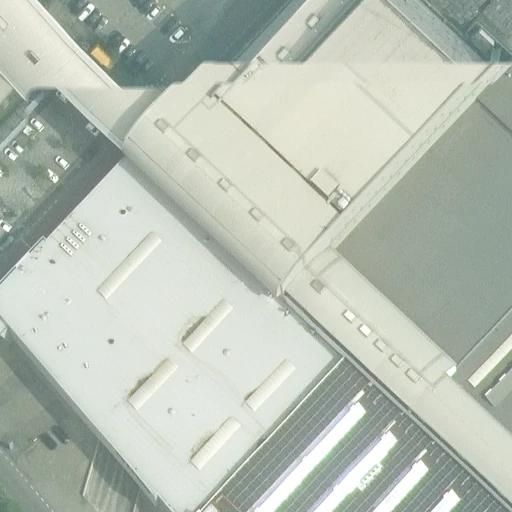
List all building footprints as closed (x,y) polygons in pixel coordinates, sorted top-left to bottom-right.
[(0,0),(0,20),(44,69),(101,125),(138,160),(124,175),(279,321),(283,317),(345,375),(491,511),(511,511),(511,454),(449,395),(458,386),(331,265),(458,130),(509,77),(511,73),(511,55),(499,69),(425,0),(288,0),(164,132),(69,42),(31,0),(0,0)] [(458,130),(331,265),(458,386),(511,328),(511,80),(509,77),(458,130)] [(124,175),(0,306),(0,332),(9,341),(7,344),(8,345),(10,342),(155,511),(157,511),(159,511),(160,511),(217,511),(240,487),(345,375),(283,317),(279,321),(124,175)] [(511,328),(458,386),(449,395),(511,454),(511,328)] [(217,511),(491,511),(345,375),(240,487),(217,511)]
